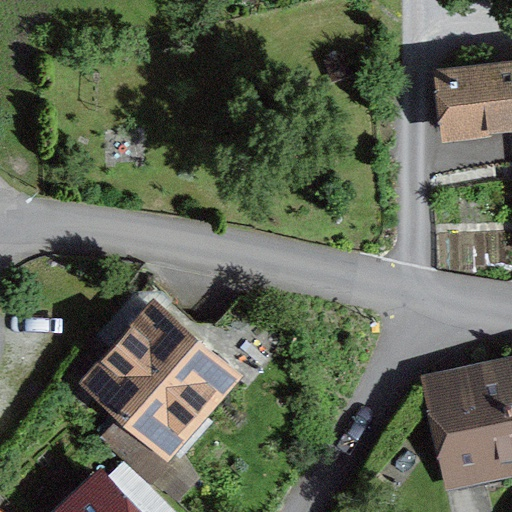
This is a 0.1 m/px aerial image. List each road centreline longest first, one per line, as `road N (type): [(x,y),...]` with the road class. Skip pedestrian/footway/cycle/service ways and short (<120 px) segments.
road 1 (residential): [(439,305),(171,251),(44,236),(0,248)]
road 2 (unclassified): [(439,305),(310,511)]
